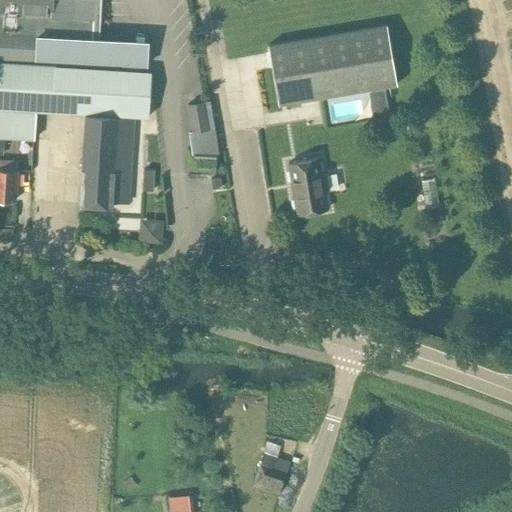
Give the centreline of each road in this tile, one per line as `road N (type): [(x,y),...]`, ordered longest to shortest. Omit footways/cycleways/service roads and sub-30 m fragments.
road 1 (secondary): [(359,338),(121,289),(0,278)]
road 2 (residential): [(299,511),(359,338)]
road 3 (secondary): [(511,394),(359,338)]
